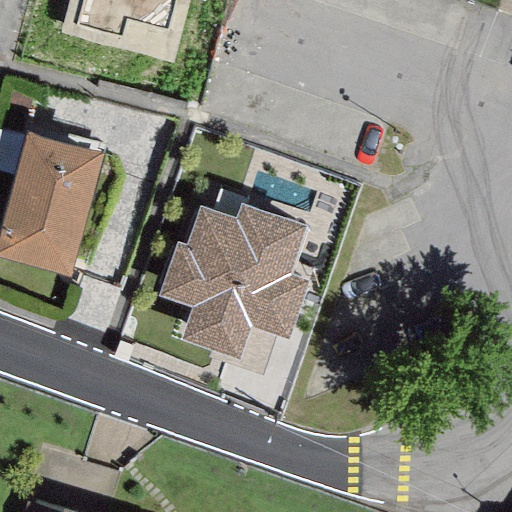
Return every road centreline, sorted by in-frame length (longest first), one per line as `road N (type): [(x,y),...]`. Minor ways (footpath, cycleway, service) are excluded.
road 1 (unclassified): [(511,416),(434,471),(367,467),(104,381),(0,336)]
road 2 (unknown): [(81,371),(84,297),(117,160),(112,128),(78,77)]
